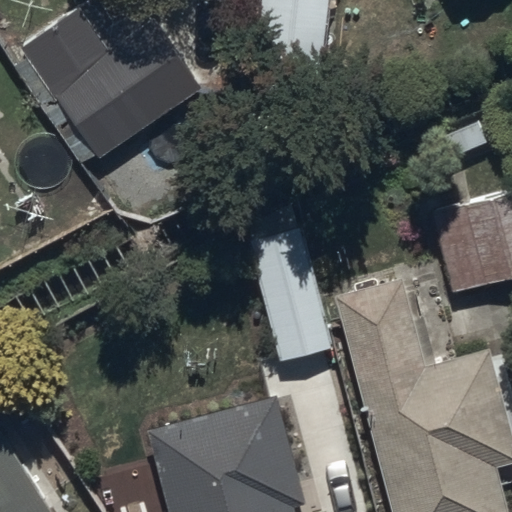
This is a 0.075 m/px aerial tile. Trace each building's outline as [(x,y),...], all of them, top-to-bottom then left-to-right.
[(332,0),(259,0),(251,81),(323,88),(332,0)] [(202,76),(154,11),(108,44),(75,1),(6,52),(83,157),(97,146),(100,151),(202,76)] [(115,211),(88,173),(37,209),(65,247),(115,211)] [(511,188),(436,208),(456,284),(511,269),(511,188)] [(247,214),(251,233),(281,355),(334,342),(300,202),(247,214)] [(405,270),(339,287),(396,511),(510,511),(497,459),(511,454),(511,415),(492,338),(437,352),(426,310),(416,313),(405,270)] [(280,387),(151,421),(175,511),(298,511),(295,495),(308,492),(280,387)] [(63,511),(0,418),(0,511),(63,511)]
